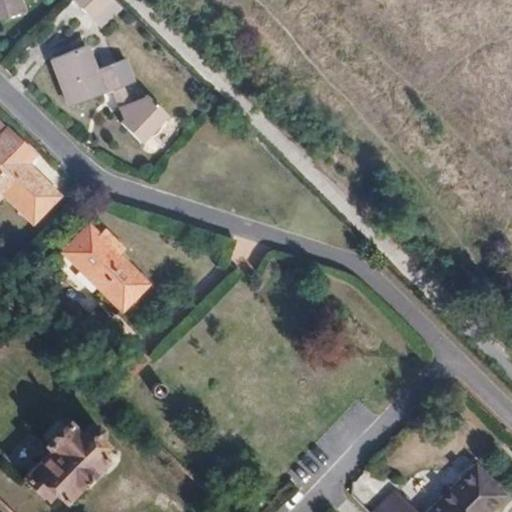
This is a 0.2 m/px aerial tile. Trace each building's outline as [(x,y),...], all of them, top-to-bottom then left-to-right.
[(0,0),(0,22),(26,16),(22,0),(0,0)] [(95,20),(113,3),(109,0),(77,0),(95,20)] [(105,93),(86,42),(52,55),(71,105),(105,93)] [(127,58),(98,67),(105,90),(134,81),(127,58)] [(120,119),(142,140),(169,113),(147,92),(120,119)] [(58,201),(0,141),(0,197),(31,228),(58,201)] [(118,313),(145,287),(88,230),(61,256),(118,313)] [(122,382),(146,358),(136,350),(114,373),(122,382)] [(125,386),(148,361),(146,358),(122,382),(125,386)] [(165,403),(166,400),(166,397),(165,394),(163,391),(160,390),(157,390),(154,391),(151,392),(149,395),(149,398),(149,401),(151,404),(153,406),(156,407),(160,407),(162,405),(165,403)] [(326,426),(293,473),(317,489),(349,442),(326,426)] [(68,508),(110,465),(98,453),(102,448),(104,440),(104,436),(97,430),(85,440),(72,427),(48,449),(52,456),(25,484),(44,501),(52,493),(68,508)] [(493,511),(506,499),(481,476),(444,511),(411,511),(413,511),(404,503),(395,511),(493,511)] [(265,511),(299,511),(306,506),(287,485),(262,507),(265,511)] [(339,511),(358,511),(346,500),(337,510),(339,511)]
